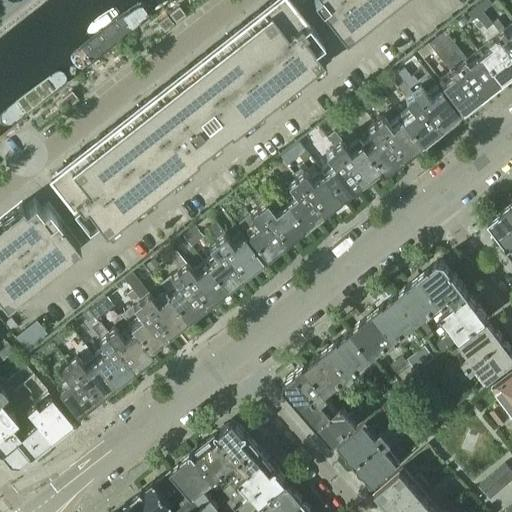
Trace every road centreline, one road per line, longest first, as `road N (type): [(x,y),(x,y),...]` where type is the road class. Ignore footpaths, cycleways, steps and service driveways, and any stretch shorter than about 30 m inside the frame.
road 1 (residential): [(0,181),(233,0)]
road 2 (tertiary): [(431,195),(225,355)]
road 3 (tertiary): [(225,355),(35,511)]
road 4 (residential): [(225,355),(359,511)]
road 5 (residential): [(511,303),(431,195)]
